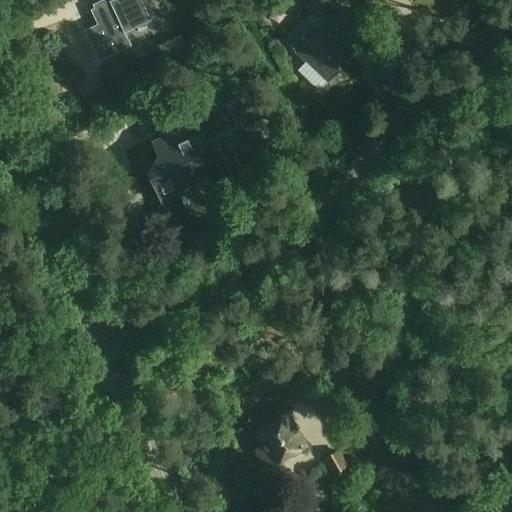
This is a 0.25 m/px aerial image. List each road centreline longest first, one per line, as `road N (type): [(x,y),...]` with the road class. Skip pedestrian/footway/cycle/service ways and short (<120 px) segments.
road 1 (unclassified): [(91,353),(241,250),(369,144),(493,0)]
road 2 (tertiary): [(91,353),(0,134)]
road 3 (tertiary): [(164,511),(91,353)]
